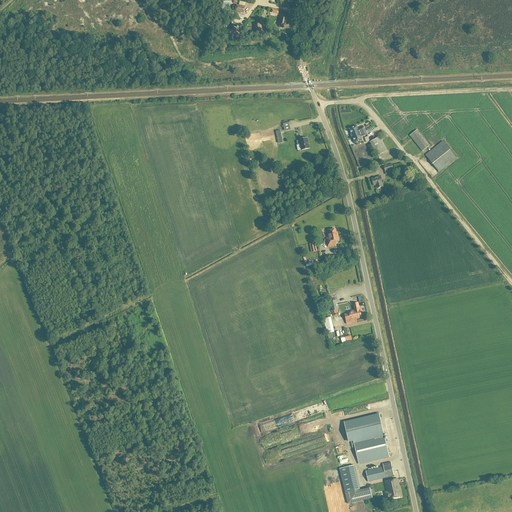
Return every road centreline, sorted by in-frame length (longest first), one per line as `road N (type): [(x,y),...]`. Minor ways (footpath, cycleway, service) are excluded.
road 1 (unclassified): [(416,511),(351,198),(302,59),(308,0)]
road 2 (track): [(511,283),(365,106),(317,103)]
road 3 (track): [(301,40),(279,54),(193,66),(172,43),(170,0)]
